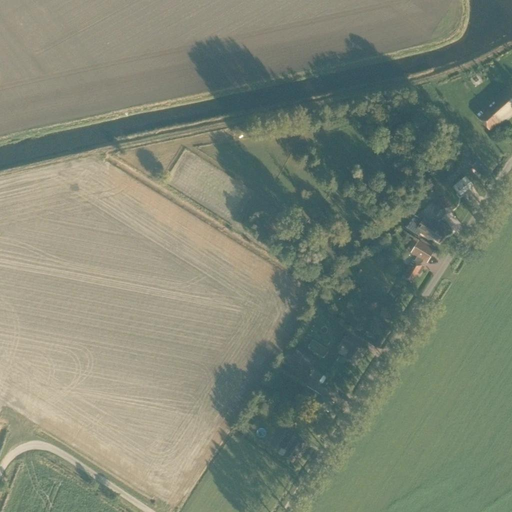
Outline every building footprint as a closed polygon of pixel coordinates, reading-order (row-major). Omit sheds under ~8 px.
[(511,114),(511,96),(506,90),(486,109),(487,110),(478,119),(489,131),(499,123),(500,124),(506,119),(506,120),(511,114)] [(367,141),(384,156),(387,153),(371,137),(367,141)] [(482,168),(477,172),(480,175),(482,177),(486,173),(482,168)] [(460,197),(473,187),(465,177),(452,187),(460,197)] [(438,206),(439,211),(451,207),(447,192),(439,194),(440,198),(433,200),(435,207),(438,206)] [(419,236),(421,233),(427,238),(428,236),(438,242),(443,234),(447,227),(439,222),(436,226),(424,218),(422,221),(414,216),(406,228),(419,236)] [(434,251),(418,241),(411,253),(417,257),(414,262),(413,261),(402,278),(411,283),(417,273),(419,275),(424,267),(420,265),(423,260),(426,263),(434,251)] [(377,337),(367,330),(364,335),(374,342),(377,337)] [(361,355),(363,356),(368,349),(347,334),(341,344),(350,351),(345,358),(354,365),(361,355)] [(299,357),(315,367),(319,361),(297,347),(291,358),(296,361),(299,357)] [(280,394),(290,377),(280,372),(271,389),(280,394)] [(325,411),(327,412),(333,403),(312,390),(305,401),(314,407),(309,415),(319,421),(325,411)] [(238,429),(242,432),(248,423),(243,420),(238,429)] [(299,453),(302,454),(307,445),(287,433),(278,447),(286,452),(283,457),(293,463),(299,453)]
